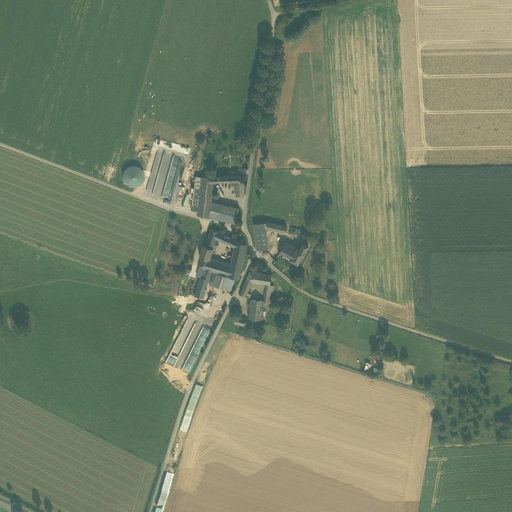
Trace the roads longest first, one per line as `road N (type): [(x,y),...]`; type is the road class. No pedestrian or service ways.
road 1 (unclassified): [(253,252),(314,298),(511,362)]
road 2 (unclassified): [(151,511),(182,404),(253,252)]
road 3 (track): [(245,225),(172,210),(0,144)]
road 4 (unclassified): [(268,0),(273,28),(245,225)]
